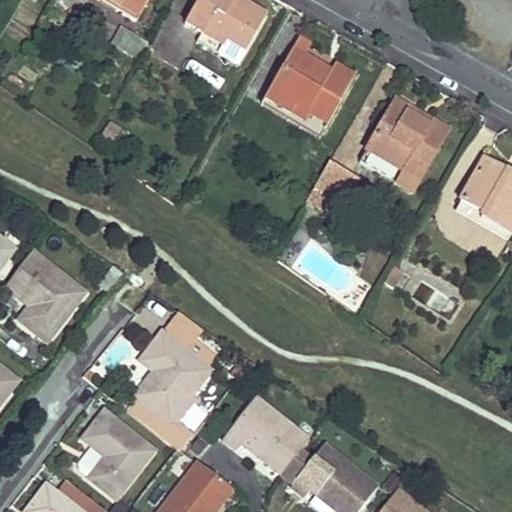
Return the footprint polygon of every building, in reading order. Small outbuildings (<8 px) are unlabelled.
[(61,13),(68,0),(49,0),(47,5),(61,13)] [(98,0),(117,11),(123,2),(119,0),(98,0)] [(137,23),(150,0),(119,0),(123,2),(117,11),(137,23)] [(265,18),(246,8),(242,15),(230,8),(234,1),(234,0),(233,0),(199,0),(185,27),(224,49),(226,44),(245,55),(265,18)] [(242,15),(246,8),(234,1),(230,8),(242,15)] [(224,49),(243,59),(245,55),(226,44),(224,49)] [(298,57),(290,53),(280,72),(288,76),(298,57)] [(295,108),(327,126),(353,80),(332,68),(327,76),(315,70),(317,67),(298,57),(288,76),(280,72),(264,101),(290,116),(295,108)] [(260,108),(319,140),(327,126),(295,108),(290,116),(264,101),(260,108)] [(431,122),(428,128),(407,116),(410,110),(394,101),(366,152),(420,182),(448,132),(431,122)] [(431,122),(410,110),(407,116),(428,128),(431,122)] [(100,140),(113,146),(121,128),(107,122),(100,140)] [(359,164),(413,194),(420,182),(366,152),(359,164)] [(511,229),(511,178),(499,171),(500,168),(483,158),(460,198),(484,211),(481,216),(510,233),(511,229)] [(360,183),(329,165),(306,206),(322,215),(338,224),(360,183)] [(511,178),(511,175),(500,168),(499,171),(511,178)] [(460,198),(458,202),(481,216),(484,211),(460,198)] [(0,268),(13,252),(0,241),(0,268)] [(20,322),(49,343),(85,295),(32,254),(5,290),(30,309),(20,322)] [(404,272),(394,267),(385,283),(394,288),(404,272)] [(116,281),(109,277),(101,288),(107,293),(116,281)] [(118,283),(116,281),(107,293),(110,295),(118,283)] [(202,338),(177,320),(164,336),(189,354),(202,338)] [(191,398),(212,372),(189,354),(164,336),(162,334),(139,363),(153,374),(135,398),(138,401),(129,413),(175,450),(180,450),(191,435),(182,428),(199,404),(191,398)] [(0,409),(20,382),(0,367),(0,409)] [(235,453),(242,445),(282,476),(309,440),(256,400),(223,443),(235,453)] [(87,479),(116,502),(154,453),(103,413),(82,440),(103,458),(87,479)] [(310,493),(335,511),(358,511),(377,488),(324,447),(290,489),(304,501),(310,493)] [(216,511),(233,490),(198,464),(161,511),(216,511)] [(81,511),(91,501),(67,483),(57,495),(79,511),(81,511)] [(79,511),(57,495),(46,486),(26,511),(79,511)] [(421,511),(395,491),(379,511),(421,511)] [(104,511),(91,501),(81,511),(104,511)]
